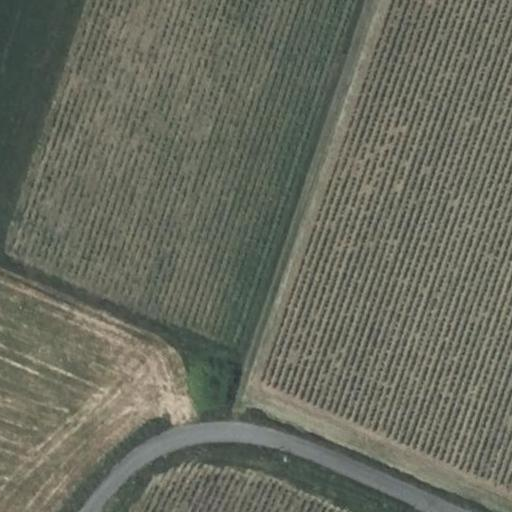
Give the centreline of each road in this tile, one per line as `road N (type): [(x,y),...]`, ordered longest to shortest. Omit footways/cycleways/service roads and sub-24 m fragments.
road 1 (track): [(371,0),(233,435)]
road 2 (unclassified): [(92,511),(127,466),(196,433),(275,440),(443,511)]
